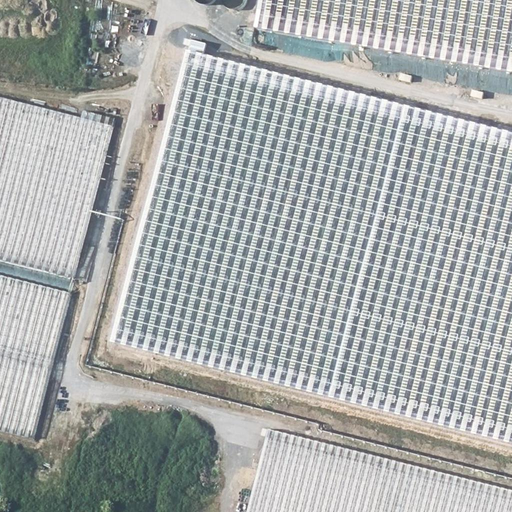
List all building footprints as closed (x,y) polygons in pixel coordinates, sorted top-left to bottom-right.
[(227,0),(238,8),(244,0),(227,0)] [(511,78),(511,0),(262,0),(256,35),(511,78)] [(399,97),(167,38),(127,195),(359,254),(399,97)] [(111,123),(0,95),(0,257),(75,277),(111,123)] [(511,126),(418,102),(380,259),(511,292),(511,126)] [(356,266),(124,207),(86,363),(317,423),(356,266)] [(72,289),(0,271),(0,425),(35,435),(54,361),(72,289)] [(511,306),(377,272),(337,428),(511,472),(511,306)] [(511,511),(511,489),(268,428),(246,511),(511,511)]
